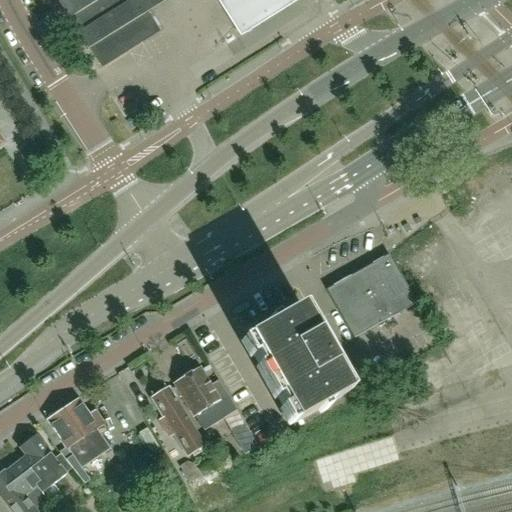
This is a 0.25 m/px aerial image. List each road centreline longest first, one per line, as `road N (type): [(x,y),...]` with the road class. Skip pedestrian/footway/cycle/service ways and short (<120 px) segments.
road 1 (residential): [(0,427),(368,207),(378,158)]
road 2 (secondary): [(483,0),(289,108),(212,160),(138,228)]
road 3 (secondary): [(251,219),(339,150),(511,38)]
road 4 (unclassified): [(138,228),(6,0)]
road 5 (secondary): [(0,382),(168,268)]
road 6 (secondary): [(138,228),(0,346)]
road 7 (secondary): [(378,158),(511,77)]
road 8 (secondary): [(251,219),(378,158)]
